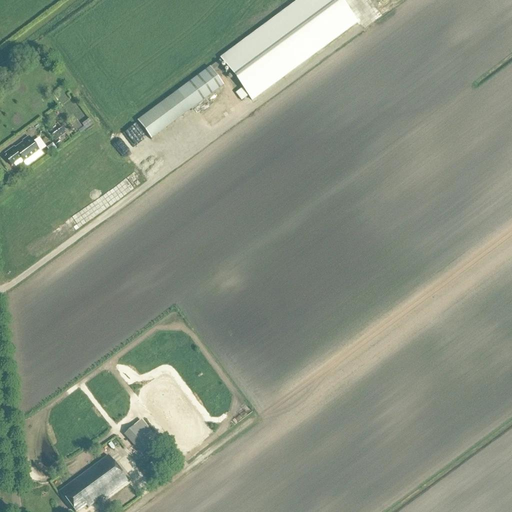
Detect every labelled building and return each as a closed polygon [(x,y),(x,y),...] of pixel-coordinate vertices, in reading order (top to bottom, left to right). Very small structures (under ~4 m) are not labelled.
[(324,48),(294,7),(221,61),(252,102),(324,48)] [(223,88),(210,69),(137,123),(151,141),(223,88)] [(56,142),(65,135),(62,130),(53,137),(56,142)] [(42,157),(28,138),(5,155),(7,158),(5,159),(12,168),(14,166),(16,168),(23,163),(27,168),(42,157)] [(50,155),(56,151),(53,146),(46,150),(50,155)] [(146,153),(133,162),(138,169),(151,160),(146,153)] [(72,219),(78,228),(106,208),(100,199),(72,219)] [(148,448),(133,431),(127,436),(141,453),(148,448)] [(109,458),(60,493),(73,511),(80,511),(87,507),(88,509),(96,504),(97,506),(128,484),(109,458)]
